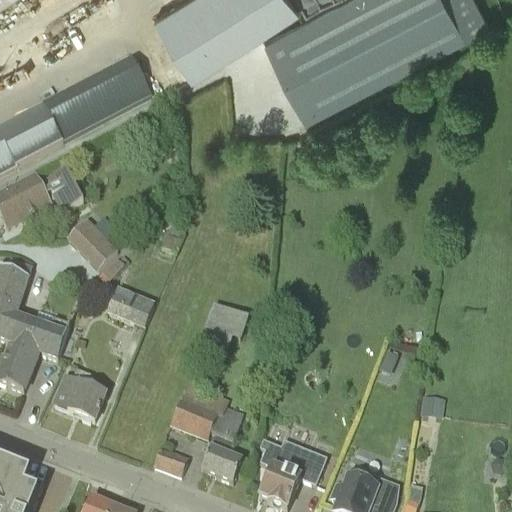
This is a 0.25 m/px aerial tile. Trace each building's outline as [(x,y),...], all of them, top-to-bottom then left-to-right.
[(193,78),(259,36),(278,25),(300,9),(294,0),(182,0),(155,17),(182,61),(193,78)] [(474,0),(346,0),(265,42),(306,121),(488,26),(474,0)] [(132,64),(43,110),(63,146),(151,100),(132,64)] [(0,179),(63,146),(43,110),(43,109),(0,131),(0,179)] [(185,130),(182,110),(166,113),(169,133),(185,130)] [(23,226),(41,216),(51,211),(49,207),(54,204),(62,219),(83,208),(67,176),(45,187),(49,194),(44,197),(35,180),(0,198),(0,220),(2,225),(18,217),(23,226)] [(94,232),(116,254),(125,245),(103,223),(94,232)] [(67,245),(98,276),(118,255),(116,254),(94,232),(87,225),(67,245)] [(186,232),(174,227),(165,232),(157,258),(170,263),(172,257),(176,258),(186,232)] [(103,278),(111,285),(124,271),(116,264),(103,278)] [(39,358),(57,365),(70,332),(52,325),(48,335),(16,323),(29,283),(0,272),(0,344),(10,348),(23,353),(21,358),(36,364),(39,358)] [(117,293),(106,317),(144,333),(154,309),(117,293)] [(234,343),(242,345),(250,320),(214,309),(200,353),(228,362),(234,343)] [(0,388),(24,397),(36,364),(21,358),(23,353),(10,348),(0,374),(0,388)] [(379,379),(396,386),(406,360),(390,353),(379,379)] [(66,383),(54,411),(83,422),(82,424),(90,428),(91,425),(94,427),(107,399),(88,392),(93,381),(77,375),(73,386),(66,383)] [(216,438),(201,477),(233,489),(243,464),(229,459),(234,445),(244,415),(226,409),(228,404),(211,398),(210,400),(200,396),(200,394),(186,389),(170,430),(207,444),(209,436),(216,438)] [(444,404),(423,401),(420,420),(441,423),(444,404)] [(288,511),(300,484),(315,491),(327,463),(284,446),(281,453),(263,445),(260,454),(265,456),(260,468),(272,473),(260,504),(268,507),(268,508),(272,510),(273,511),(288,511)] [(161,456),(154,471),(181,482),(187,467),(161,456)] [(34,511),(44,488),(1,471),(0,470),(0,511),(34,511)] [(399,491),(380,484),(376,492),(348,481),(343,493),(336,491),(331,504),(338,507),(335,511),(395,511),(397,510),(399,491)] [(312,511),(319,499),(303,491),(292,511),(312,511)] [(417,511),(420,504),(410,500),(405,511),(417,511)] [(113,511),(114,511),(91,503),(87,511),(113,511)]
